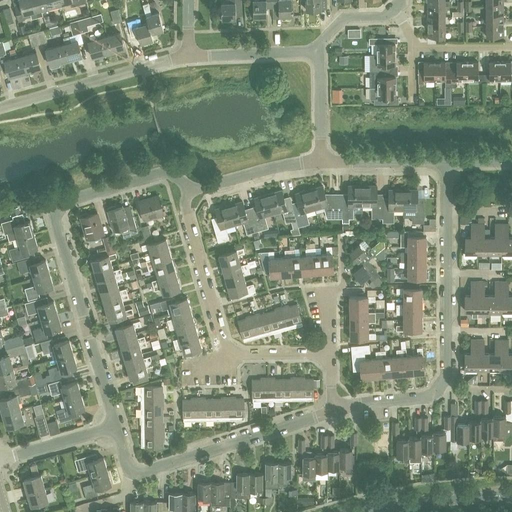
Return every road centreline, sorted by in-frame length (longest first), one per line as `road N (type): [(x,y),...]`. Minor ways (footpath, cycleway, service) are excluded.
road 1 (residential): [(114,427),(56,209),(156,175),(171,173),(191,190)]
road 2 (residential): [(114,427),(126,465),(148,471),(337,409)]
road 3 (residential): [(447,378),(446,162)]
road 4 (residential): [(0,109),(189,55)]
road 5 (residential): [(226,355),(185,204),(191,190)]
road 6 (tertiary): [(377,511),(511,494)]
road 7 (residential): [(191,190),(291,162),(321,162)]
road 8 (residential): [(189,55),(318,53)]
road 9 (residential): [(321,162),(446,162)]
